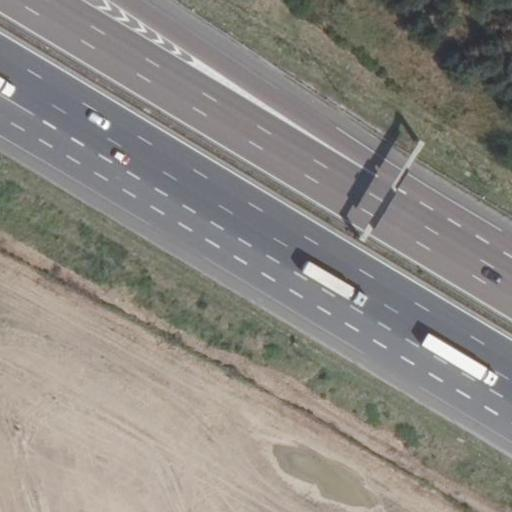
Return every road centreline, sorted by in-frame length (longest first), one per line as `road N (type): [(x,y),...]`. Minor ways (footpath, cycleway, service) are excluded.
road 1 (motorway): [(57,99),(511,372)]
road 2 (motorway): [(385,204),(43,0)]
road 3 (motorway): [(385,204),(347,152),(126,0)]
road 4 (motorway): [(511,281),(385,204)]
